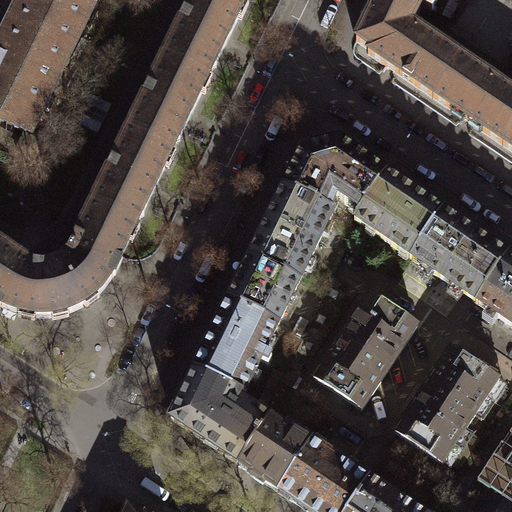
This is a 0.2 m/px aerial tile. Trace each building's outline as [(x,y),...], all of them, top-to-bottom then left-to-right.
[(22,0),(0,47),(0,119),(27,133),(91,0),(22,0)] [(66,289),(78,312),(84,309),(97,301),(109,287),(118,274),(250,0),(188,0),(66,255),(58,262),(72,284),(66,289)] [(511,93),(413,27),(419,10),(399,0),(377,0),(356,40),(369,48),(367,56),(511,153),(511,93)] [(399,0),(419,10),(436,18),(444,0),(399,0)] [(300,154),(280,190),(332,212),(337,199),(361,213),(385,177),(340,145),(300,154)] [(385,177),(361,213),(355,222),(410,259),(441,214),(385,177)] [(250,258),(299,283),(332,212),(280,190),(250,258)] [(441,214),(410,259),(469,299),(476,304),(507,259),(499,254),(441,214)] [(38,263),(0,237),(0,306),(1,307),(21,315),(39,318),(55,317),(71,314),(78,312),(66,289),(72,284),(58,262),(49,265),(38,263)] [(250,258),(228,301),(278,326),(299,283),(250,258)] [(511,262),(507,259),(476,304),(511,327),(511,262)] [(313,378),(361,408),(414,325),(366,295),(313,378)] [(193,372),(242,396),(259,362),(267,366),(271,357),(264,354),(278,326),(228,301),(193,372)] [(395,434),(443,466),(488,400),(496,405),(505,392),(496,385),(498,381),(451,350),(395,434)] [(242,396),(193,372),(169,421),(240,466),(270,422),(239,404),(242,396)] [(240,466),(277,491),(311,442),(287,426),(284,431),(270,422),(240,466)] [(511,431),(479,482),(511,503),(511,431)] [(308,511),(347,511),(369,481),(358,473),(311,442),(277,491),(308,511)] [(347,511),(415,511),(369,481),(347,511)]
